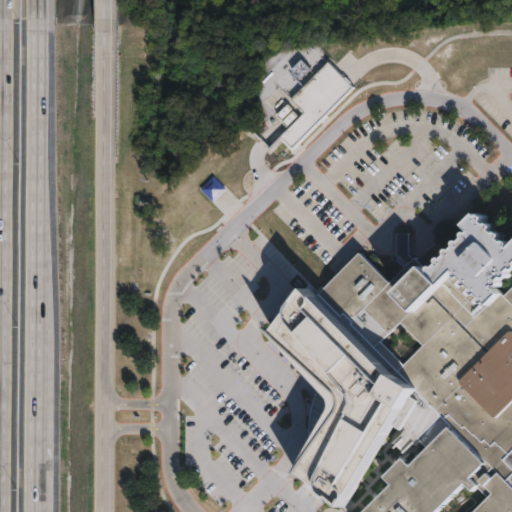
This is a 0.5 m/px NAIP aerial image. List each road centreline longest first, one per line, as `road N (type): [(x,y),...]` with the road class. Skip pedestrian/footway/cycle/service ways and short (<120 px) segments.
road 1 (residential): [(511,153),(467,108),(436,95),(385,98),(354,114),(178,291),(168,428)]
road 2 (motorway): [(36,511),(39,30)]
road 3 (motorway): [(5,31),(0,511)]
road 4 (secondary): [(102,511),(106,32)]
